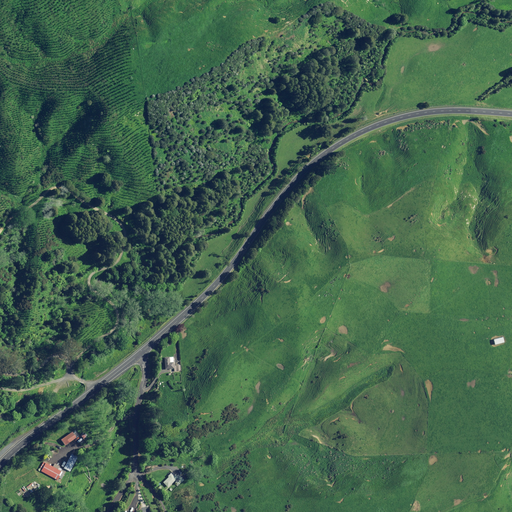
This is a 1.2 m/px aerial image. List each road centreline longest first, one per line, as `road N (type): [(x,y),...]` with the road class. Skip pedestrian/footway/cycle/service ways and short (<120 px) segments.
road 1 (primary): [(139,354),(199,302),(304,171),(339,144),(413,115),(511,114)]
road 2 (primary): [(0,465),(139,354)]
road 3 (unclassified): [(109,511),(136,460),(145,377),(139,354)]
